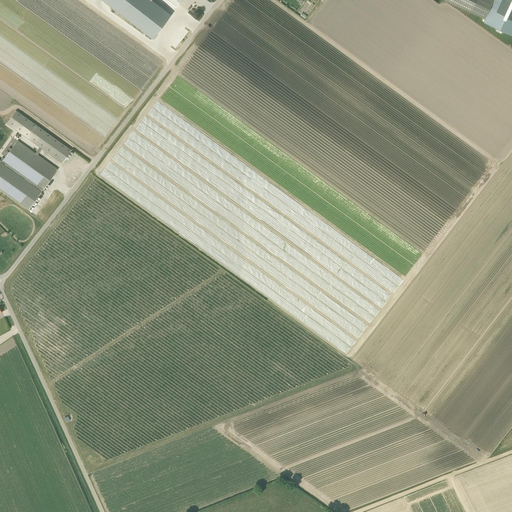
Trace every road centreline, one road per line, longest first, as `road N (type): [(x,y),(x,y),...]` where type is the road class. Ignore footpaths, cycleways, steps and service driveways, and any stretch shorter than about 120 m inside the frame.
road 1 (unclassified): [(219,0),(0,285)]
road 2 (unclassified): [(100,511),(0,287)]
road 3 (track): [(511,451),(357,511)]
